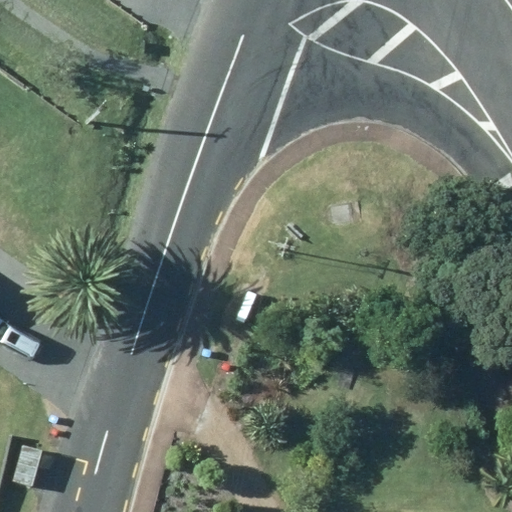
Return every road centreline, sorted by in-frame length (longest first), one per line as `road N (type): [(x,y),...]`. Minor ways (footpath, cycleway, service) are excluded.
road 1 (unclassified): [(73,511),(228,64)]
road 2 (residential): [(511,195),(441,122),(228,64)]
road 3 (residential): [(446,0),(483,38),(511,116)]
